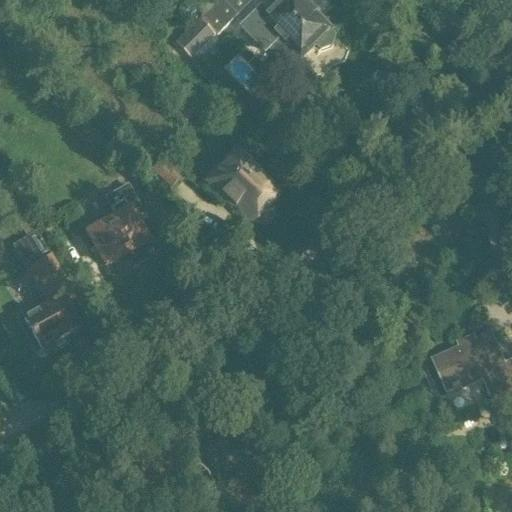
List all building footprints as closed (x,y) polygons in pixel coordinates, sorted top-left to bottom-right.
[(217,37),(237,17),(220,0),(200,20),(217,37)] [(333,39),(305,10),(306,6),(299,0),(286,0),(280,6),(278,4),(265,17),(258,11),(240,29),(264,53),(267,49),(284,66),(295,55),(298,58),(313,44),(320,51),(329,48),(333,39)] [(182,127),(202,105),(190,93),(169,115),(182,127)] [(251,221),(276,196),(255,175),(258,172),(237,151),(230,158),(231,160),(206,185),(226,204),(230,200),(251,221)] [(171,189),(181,179),(162,161),(152,172),(171,189)] [(423,164),(412,169),(418,180),(428,174),(423,164)] [(99,224),(86,231),(87,233),(106,267),(127,256),(133,268),(149,259),(143,247),(146,245),(130,214),(139,209),(128,188),(117,193),(123,204),(110,210),(115,218),(118,224),(103,232),(99,224)] [(47,229),(38,234),(43,241),(51,236),(47,229)] [(53,305),(25,320),(43,351),(81,329),(72,312),(81,306),(51,258),(40,265),(47,276),(38,282),(53,305)] [(511,365),(506,368),(493,336),(436,361),(450,393),(482,380),(494,409),(511,400),(511,365)]
